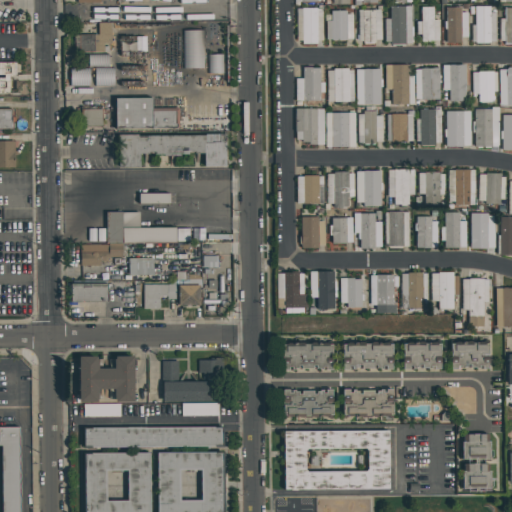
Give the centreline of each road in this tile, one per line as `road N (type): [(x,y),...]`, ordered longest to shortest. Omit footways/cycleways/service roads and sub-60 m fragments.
road 1 (residential): [(248,0),(252,511)]
road 2 (residential): [(43,0),(45,511)]
road 3 (residential): [(0,339),(250,336)]
road 4 (residential): [(477,384),(280,383)]
